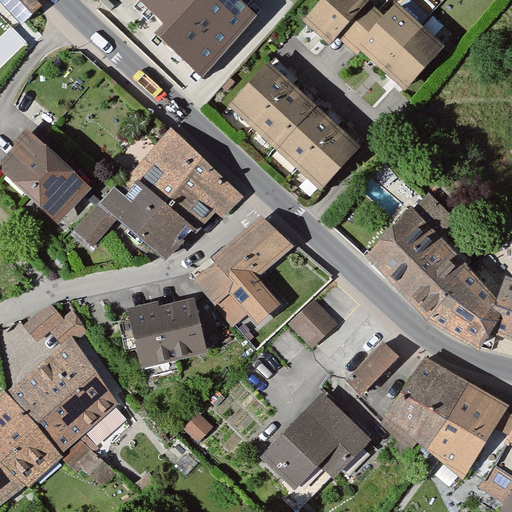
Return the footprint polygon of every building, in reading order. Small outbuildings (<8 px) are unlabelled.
[(37,0),(2,0),(20,18),(38,1),(37,0)] [(137,0),(168,29),(158,38),(201,79),(260,17),(241,0),(137,0)] [(386,22),(360,0),(324,0),(299,28),(329,54),(339,42),(355,57),(386,22)] [(445,56),(396,12),(355,57),(404,101),(445,56)] [(236,105),(325,185),(361,145),(271,65),(236,105)] [(31,129),(0,159),(0,168),(56,224),(92,189),(31,129)] [(245,197),(171,130),(102,205),(169,264),(245,197)] [(429,312),(467,259),(444,235),(458,221),(429,195),(371,254),(429,312)] [(291,246),(263,218),(213,262),(240,292),(291,246)] [(481,342),(488,326),(502,288),(467,259),(429,312),(481,342)] [(511,272),(509,271),(502,288),(488,326),(511,334),(511,272)] [(314,299),(290,324),(315,349),(339,324),(314,299)] [(206,355),(194,300),(128,314),(141,369),(206,355)] [(415,371),(384,343),(346,383),(379,412),(415,371)] [(63,357),(6,405),(59,465),(117,415),(63,357)] [(432,454),(473,384),(426,359),(389,421),(432,454)] [(508,405),(473,384),(432,454),(468,481),(508,405)] [(323,392),(262,455),(298,491),(322,464),(336,477),(376,437),(323,392)] [(0,404),(0,469),(24,500),(62,468),(59,465),(6,405),(3,402),(0,404)] [(487,488),(509,502),(503,511),(505,511),(511,511),(511,473),(500,466),(487,488)] [(0,511),(8,511),(24,500),(0,469),(0,511)]
